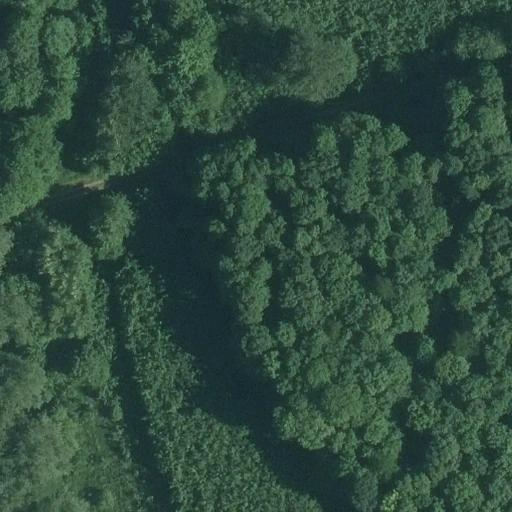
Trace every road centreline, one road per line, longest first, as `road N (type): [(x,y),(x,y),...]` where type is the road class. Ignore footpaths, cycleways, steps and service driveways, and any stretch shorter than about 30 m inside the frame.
road 1 (track): [(0,219),(183,160),(511,76)]
road 2 (track): [(126,0),(183,160)]
